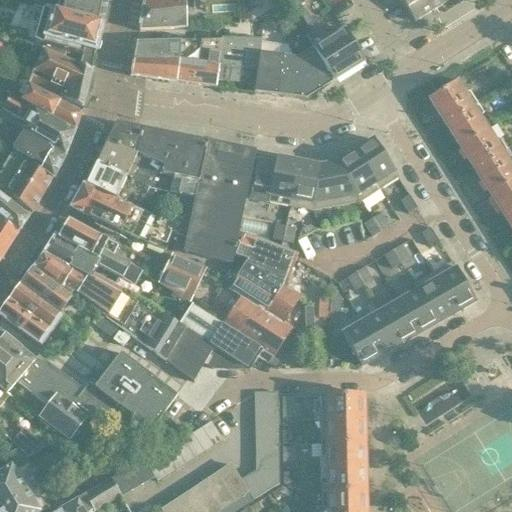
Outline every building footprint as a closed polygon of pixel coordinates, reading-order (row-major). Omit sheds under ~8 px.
[(102,25),(106,4),(89,0),(36,0),(34,6),(43,8),(43,10),(102,25)] [(138,31),(184,29),(183,0),(149,0),(143,1),(138,31)] [(317,29),(298,0),(294,0),(287,4),(306,36),(317,29)] [(432,11),(424,0),(399,0),(414,22),(432,11)] [(450,0),(449,0),(424,0),(432,11),(450,0)] [(97,42),(102,25),(43,10),(34,41),(42,46),(41,47),(81,58),(83,50),(95,52),(98,43),(97,42)] [(364,64),(343,29),(313,47),(334,82),(364,64)] [(257,71),(259,53),(261,40),(221,41),(218,65),(231,67),(229,77),(239,78),(240,68),(257,71)] [(262,51),(290,56),(292,45),(264,40),(262,51)] [(229,77),(231,67),(218,65),(221,41),(200,42),(197,63),(185,62),(179,62),(175,83),(215,88),(216,81),(228,83),(229,77)] [(135,43),(132,61),(179,59),(179,62),(185,62),(197,63),(200,42),(184,42),(135,43)] [(334,82),(313,47),(295,58),(283,56),(278,97),(305,100),(334,82)] [(28,83),(83,109),(92,72),(42,50),(28,83)] [(278,97),(283,56),(259,53),(257,71),(253,93),(278,97)] [(179,59),(132,61),(129,77),(175,83),(179,62),(179,59)] [(3,74),(0,78),(0,90),(75,132),(82,114),(3,74)] [(428,100),(459,149),(488,131),(457,82),(428,100)] [(75,132),(0,90),(0,106),(2,108),(1,111),(24,125),(20,132),(65,157),(75,132)] [(135,157),(140,130),(115,125),(106,144),(135,157)] [(65,157),(20,132),(13,127),(1,144),(13,152),(53,180),(65,157)] [(163,169),(170,136),(140,130),(135,157),(141,159),(163,169)] [(511,168),(488,131),(459,149),(489,196),(511,181),(511,168)] [(194,200),(206,147),(206,144),(170,136),(163,169),(148,189),(158,191),(193,200),(194,200)] [(373,140),(355,152),(379,191),(398,179),(373,140)] [(163,169),(141,159),(135,157),(106,144),(96,165),(148,189),(163,169)] [(231,265),(234,256),(238,234),(254,158),(222,151),(222,150),(206,147),(194,200),(193,200),(192,206),(186,239),(183,253),(231,265)] [(53,180),(13,152),(0,169),(0,187),(32,213),(53,180)] [(355,152),(336,164),(359,204),(379,191),(355,152)] [(290,200),(298,163),(276,158),(275,164),(257,160),(249,199),(288,208),(290,200)] [(319,167),(298,163),(290,200),(288,208),(312,212),(319,167)] [(319,167),(312,212),(359,204),(336,164),(319,167)] [(148,189),(96,165),(85,186),(120,203),(138,212),(148,189)] [(511,181),(489,196),(511,232),(511,181)] [(150,218),(138,212),(120,203),(85,186),(84,185),(70,209),(138,241),(146,224),(150,218)] [(29,218),(0,196),(0,220),(18,234),(29,218)] [(400,202),(408,214),(416,209),(417,209),(409,196),(408,196),(408,197),(400,202)] [(186,239),(192,206),(186,205),(182,214),(171,210),(168,218),(160,215),(150,218),(146,224),(178,236),(186,239)] [(380,214),(372,220),(380,233),(389,227),(380,214)] [(0,261),(3,257),(18,234),(0,220),(0,261)] [(370,221),(364,225),(372,238),(380,233),(372,220),(370,221)] [(117,247),(103,240),(67,221),(57,238),(94,260),(95,260),(101,250),(113,256),(117,247)] [(275,226),(272,240),(282,242),(285,228),(275,226)] [(292,244),(295,230),(285,228),(282,242),(292,244)] [(438,241),(430,228),(429,229),(421,235),(429,247),(437,242),(438,242),(438,241)] [(284,287),(295,256),(252,240),(238,234),(234,256),(247,261),(247,262),(284,287)] [(130,265),(113,256),(101,250),(95,260),(94,260),(57,238),(54,236),(43,254),(88,280),(91,274),(96,266),(133,288),(142,273),(130,265)] [(183,253),(186,239),(178,236),(174,250),(183,253)] [(401,246),(393,251),(401,264),(409,259),(401,246)] [(393,251),(384,257),(392,270),(401,264),(393,251)] [(207,345),(178,327),(91,274),(88,280),(43,254),(32,270),(59,291),(79,306),(81,304),(90,309),(100,317),(117,328),(122,331),(142,345),(165,362),(193,383),(204,365),(212,370),(249,371),(207,345)] [(159,284),(189,302),(205,270),(172,256),(159,284)] [(299,298),(284,287),(247,262),(229,290),(241,298),(281,323),(299,298)] [(475,302),(452,262),(432,274),(455,313),(475,302)] [(364,268),(355,274),(363,287),(372,281),(364,268)] [(32,270),(19,288),(53,314),(51,317),(55,320),(58,316),(70,301),(32,270)] [(355,274),(347,279),(355,292),(363,287),(355,274)] [(455,313),(432,274),(413,285),(417,292),(436,325),(455,313)] [(53,314),(19,288),(10,301),(47,331),(55,320),(51,317),(53,314)] [(436,325),(417,292),(399,302),(418,334),(436,325)] [(328,319),(328,317),(328,294),(319,293),(318,318),(328,319)] [(340,312),(340,297),(329,297),(329,312),(340,312)] [(290,329),(281,323),(241,298),(224,326),(272,358),(290,329)] [(47,331),(10,301),(0,314),(0,317),(37,345),(47,331)] [(418,334),(399,302),(381,312),(400,345),(418,334)] [(272,358),(224,326),(192,305),(178,327),(207,345),(249,371),(258,358),(268,365),(272,358)] [(400,345),(381,312),(362,323),(381,356),(400,345)] [(381,356),(362,323),(358,316),(338,328),(361,367),(381,356)] [(117,328),(100,317),(93,326),(110,338),(117,328)] [(0,333),(0,392),(4,396),(6,394),(15,384),(34,361),(0,333)] [(113,340),(123,347),(128,340),(119,333),(113,340)] [(120,354),(103,377),(94,388),(95,389),(88,400),(81,395),(84,391),(46,361),(36,363),(34,361),(15,384),(47,408),(38,419),(68,441),(85,419),(88,421),(131,426),(130,431),(149,433),(177,397),(120,354)] [(0,392),(0,407),(9,397),(6,394),(4,396),(0,392)] [(277,394),(254,394),(254,408),(277,408),(277,394)] [(317,411),(318,422),(362,420),(361,411),(364,409),(364,396),(323,397),(323,411),(317,411)] [(294,398),(287,398),(281,398),(281,419),(294,419),(294,398)] [(277,408),(254,408),(254,421),(278,420),(277,408)] [(278,420),(254,421),(255,434),(278,433),(278,420)] [(362,420),(318,422),(318,433),(323,433),(323,445),(365,444),(365,432),(362,431),(362,420)] [(221,440),(210,422),(201,427),(212,446),(221,440)] [(22,427),(9,442),(18,451),(28,461),(46,450),(22,427)] [(212,446),(201,427),(192,433),(203,452),(212,446)] [(203,452),(192,433),(182,439),(194,457),(203,452)] [(278,433),(255,434),(255,447),(278,446),(278,433)] [(194,457),(182,439),(173,445),(185,463),(194,457)] [(365,444),(323,445),(324,459),(319,459),(319,470),(363,468),(363,459),(366,457),(365,444)] [(185,463),(173,445),(164,451),(176,469),(185,463)] [(278,446),(255,447),(255,460),(278,458),(278,446)] [(28,461),(18,451),(10,456),(18,467),(28,461)] [(176,469),(164,451),(155,457),(167,475),(176,469)] [(167,475),(155,457),(146,462),(158,481),(167,475)] [(278,458),(255,460),(255,472),(278,472),(278,458)] [(154,478),(144,462),(143,460),(132,466),(143,485),(154,478)] [(12,465),(0,471),(0,509),(28,492),(22,482),(27,479),(21,471),(17,474),(12,465)] [(143,485),(132,466),(121,472),(132,491),(143,485)] [(181,511),(234,511),(252,501),(240,481),(229,466),(175,501),(181,511)] [(363,468),(319,470),(319,481),(324,481),(324,493),(367,491),(367,480),(364,479),(363,468)] [(132,491),(121,472),(110,478),(120,496),(121,498),(132,491)] [(278,472),(255,472),(251,475),(263,495),(279,485),(278,472)] [(300,495),(303,490),(289,482),(288,474),(283,474),(283,485),(300,495)] [(263,495),(251,475),(240,481),(252,501),(263,495)] [(120,496),(110,478),(84,493),(95,511),(120,496)] [(40,485),(28,492),(0,509),(0,511),(41,511),(46,509),(40,497),(45,494),(40,485)] [(272,495),(274,500),(282,495),(288,499),(291,494),(282,489),(272,495)] [(367,491),(324,493),(320,493),(320,508),(325,511),(327,511),(364,511),(364,507),(367,505),(367,491)] [(69,502),(51,511),(93,511),(95,511),(84,493),(69,502)] [(48,506),(51,511),(69,502),(65,496),(48,506)] [(181,511),(175,501),(162,510),(162,511),(181,511)] [(259,503),(248,510),(249,511),(259,511),(264,510),(259,503)]
